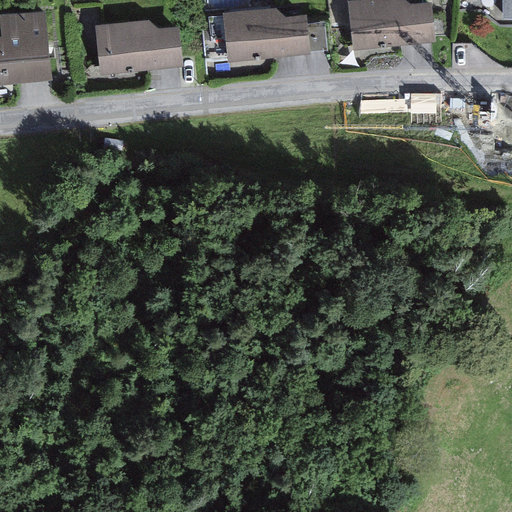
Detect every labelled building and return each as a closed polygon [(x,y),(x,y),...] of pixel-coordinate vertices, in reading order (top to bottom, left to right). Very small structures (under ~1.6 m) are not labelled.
[(439,0),(353,0),(358,50),(423,45),(443,44),(439,0)] [(511,0),(502,0),(503,14),(511,14),(511,0)] [(52,79),(45,5),(0,10),(2,33),(0,33),(0,84),(35,81),(52,79)] [(305,6),(222,15),(228,62),(299,53),(311,52),(308,25),(305,6)] [(178,11),(99,18),(104,72),(165,66),(183,64),(178,11)] [(324,23),(308,25),(311,52),(318,51),(327,50),(324,23)]
